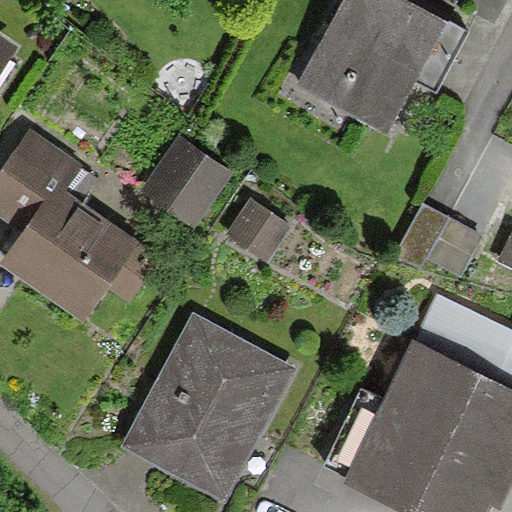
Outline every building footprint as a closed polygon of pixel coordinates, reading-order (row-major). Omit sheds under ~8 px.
[(468,33),(407,0),(349,0),(301,88),(382,132),(413,75),(438,89),(468,33)] [(0,73),(13,54),(0,45),(0,73)] [(0,169),(0,214),(28,232),(5,267),(80,315),(99,286),(121,300),(153,249),(56,188),(73,161),(25,130),(0,169)] [(222,168),(171,137),(140,185),(191,217),(222,168)] [(283,222),(247,200),(225,234),(261,257),(283,222)] [(480,234),(420,205),(395,256),(427,271),(431,263),(460,277),(480,234)] [(511,240),(501,260),(511,265),(511,240)] [(499,511),(500,511),(511,486),(511,330),(436,295),(348,485),(406,511),(488,511),(490,508),(499,511)] [(286,365),(191,315),(122,446),(217,495),(286,365)]
